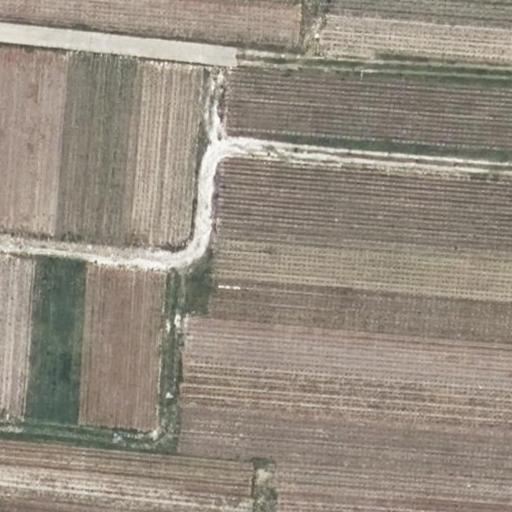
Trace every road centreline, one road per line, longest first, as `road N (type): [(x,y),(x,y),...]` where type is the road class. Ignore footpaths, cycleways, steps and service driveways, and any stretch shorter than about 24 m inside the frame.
road 1 (track): [(0,239),(160,253),(190,243),(203,214),(211,132),(511,161)]
road 2 (track): [(211,132),(216,50),(511,66)]
road 3 (unclassified): [(0,27),(216,50)]
